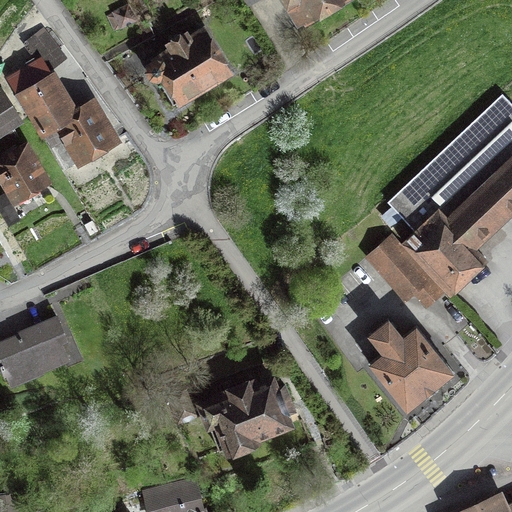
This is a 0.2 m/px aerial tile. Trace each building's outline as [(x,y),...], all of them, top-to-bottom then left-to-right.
[(294,0),(311,24),(346,0),(294,0)] [(210,17),(157,49),(187,98),(240,66),(210,17)] [(43,47),(5,71),(46,137),(61,127),(84,163),(123,138),(93,91),(77,101),(43,47)] [(0,88),(0,131),(19,119),(0,88)] [(511,95),(509,92),(395,201),(423,230),(414,239),(472,299),(508,264),(495,250),(511,233),(511,95)] [(34,136),(0,157),(0,170),(20,202),(60,177),(34,136)] [(393,236),(371,257),(428,315),(450,294),(393,236)] [(3,332),(0,333),(0,380),(22,371),(32,391),(97,361),(76,316),(10,347),(3,332)] [(405,355),(391,368),(432,413),(480,369),(439,325),(428,334),(413,318),(390,338),(405,355)] [(296,369),(230,400),(257,460),(324,429),(296,369)] [(212,511),(202,478),(141,496),(145,511),(212,511)] [(506,493),(462,511),(511,511),(511,503),(511,504),(506,493)]
